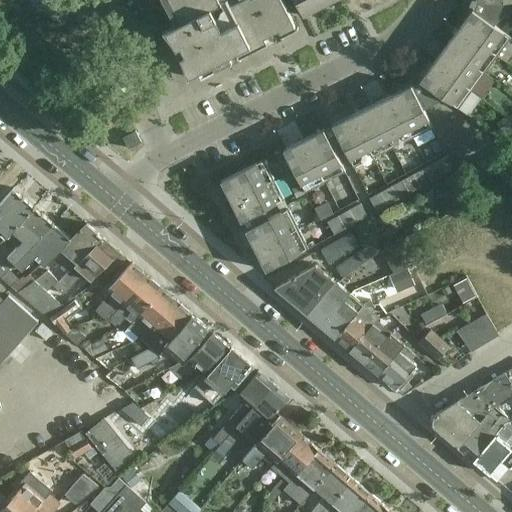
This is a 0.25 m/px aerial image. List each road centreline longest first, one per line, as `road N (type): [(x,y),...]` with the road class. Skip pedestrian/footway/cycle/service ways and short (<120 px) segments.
road 1 (tertiary): [(390,428),(117,205)]
road 2 (residential): [(163,160),(388,43),(424,0)]
road 3 (residential): [(163,160),(88,0)]
road 4 (tertiary): [(117,205),(0,107)]
road 5 (unclassified): [(511,345),(390,428)]
road 6 (tertiary): [(483,511),(390,428)]
